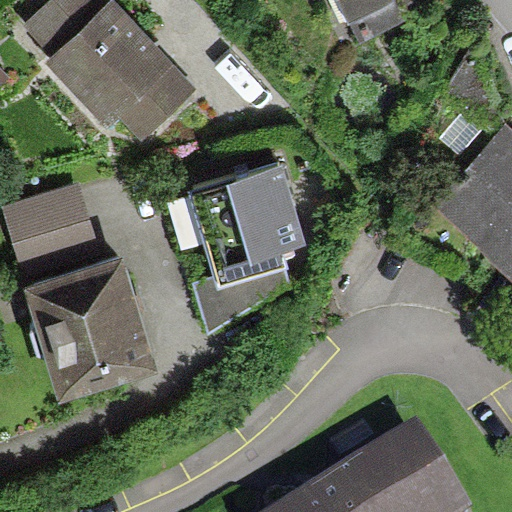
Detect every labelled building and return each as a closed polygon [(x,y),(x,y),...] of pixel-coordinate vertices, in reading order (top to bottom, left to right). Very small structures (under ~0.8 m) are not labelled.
[(147,124),(200,69),(127,0),(47,0),(33,15),(147,124)] [(511,246),(511,112),(446,192),(511,246)] [(283,243),(317,232),(287,146),(198,176),(227,262),(283,243)] [(46,262),(113,240),(90,171),(13,197),(36,265),(46,262)] [(83,373),(173,343),(136,232),(113,240),(46,262),(83,373)] [(215,315),(292,273),(283,243),(227,262),(200,270),(215,315)] [(298,511),(482,511),(492,506),(434,422),(298,511)]
